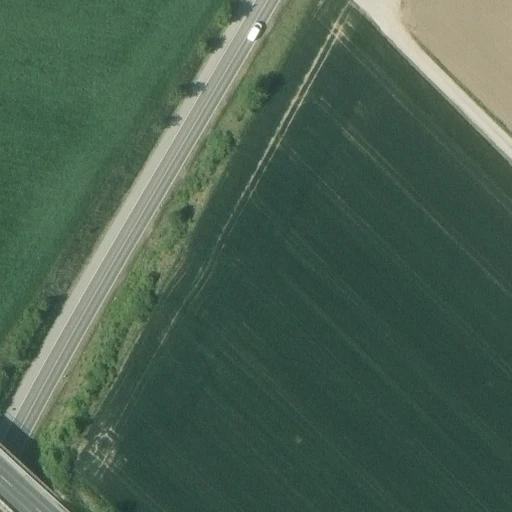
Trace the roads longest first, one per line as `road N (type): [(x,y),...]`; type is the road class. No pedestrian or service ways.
road 1 (secondary): [(265,0),(0,465)]
road 2 (track): [(374,0),(387,28),(511,152)]
